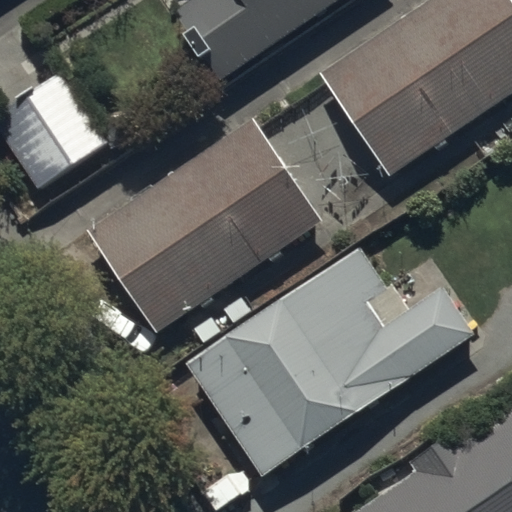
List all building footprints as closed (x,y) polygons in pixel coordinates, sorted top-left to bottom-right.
[(224,89),(354,0),(206,0),(177,20),(224,89)] [(511,0),(443,0),(326,77),(394,181),(511,103),(511,0)] [(114,148),(64,77),(0,122),(0,132),(46,197),(114,148)] [(91,234),(161,338),(328,227),(258,122),(91,234)] [(364,255),(192,370),(267,483),(478,342),(446,294),(416,314),(398,288),(390,293),(364,255)] [(374,511),(511,511),(511,418),(466,449),(458,438),(414,467),(422,480),(374,511)]
